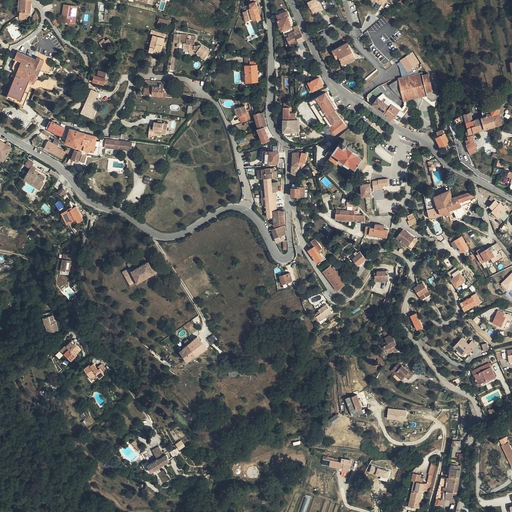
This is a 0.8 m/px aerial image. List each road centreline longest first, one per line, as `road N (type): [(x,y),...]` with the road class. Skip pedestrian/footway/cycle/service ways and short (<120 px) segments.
road 1 (residential): [(288,205),(333,294),(373,254),(387,248),(406,259),(406,334),(447,384),(473,396),(484,422),(461,511)]
road 2 (residential): [(243,208),(247,186),(224,116),(217,101),(184,79),(133,77),(108,132)]
road 3 (tertiary): [(22,143),(90,201),(160,236),(181,234),(227,207),(243,208)]
road 4 (tertiary): [(288,205),(288,152),(268,117),(267,0)]
road 5 (unknown): [(118,363),(89,327),(77,287),(86,212),(71,182)]
road 6 (unknown): [(429,511),(443,427),(434,424),(414,443),(394,443),(372,407)]
road 7 (residential): [(44,16),(86,57),(88,73),(78,98),(22,143)]
road 8 (unknown): [(409,290),(433,322),(457,312),(437,259),(441,243),(420,235)]
road 9 (tertiary): [(359,100),(476,180)]
road 10 (tertiary): [(290,0),(325,73),(359,100)]
road 11 (residential): [(359,100),(383,74),(355,42),(343,0)]
road 12 (tertiary): [(243,208),(284,258),(288,205)]
